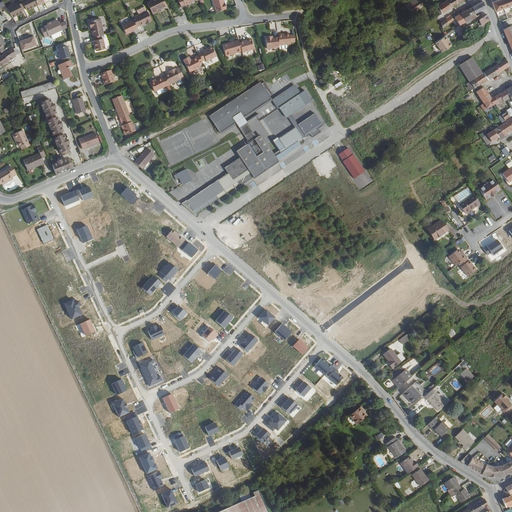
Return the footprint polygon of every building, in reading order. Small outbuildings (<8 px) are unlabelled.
[(19,2),(23,9),(25,8),(26,10),(37,4),(34,0),(21,0),(21,1),(19,2)] [(163,0),(153,0),(147,3),(153,15),(157,12),(157,11),(160,9),(166,6),(163,0)] [(212,0),(216,12),(226,9),(223,0),(212,0)] [(419,0),(414,0),(401,9),(406,16),(423,4),(419,0)] [(439,15),(452,7),(447,0),(438,6),(435,8),(439,15)] [(511,0),(495,0),(493,1),(496,9),(511,4),(511,5),(511,0)] [(477,12),(485,8),(483,1),(472,7),(474,14),(476,16),(476,17),(479,15),(477,12)] [(22,9),(23,9),(19,2),(18,3),(18,2),(6,9),(12,18),(23,11),(22,9)] [(466,10),(471,19),(473,18),(476,16),(474,14),(472,7),(466,10)] [(468,20),(471,19),(466,10),(461,13),(466,21),(468,20)] [(147,11),(132,18),(133,20),(137,27),(140,25),(140,26),(145,24),(152,21),(147,11)] [(459,25),(462,24),(466,21),(461,13),(455,17),(459,25)] [(482,25),(489,20),(487,15),(479,20),(482,25)] [(46,36),(49,34),(58,30),(60,29),(57,22),(56,19),(49,22),(46,23),(42,25),(42,26),(39,28),(43,36),(46,35),(46,36)] [(92,28),(93,37),(101,36),(104,35),(100,19),(89,22),(90,27),(91,26),(92,28)] [(137,27),(133,20),(122,25),(127,34),(138,29),(137,27)] [(381,28),(355,45),(361,54),(387,36),(381,28)] [(58,30),(49,34),(50,38),(52,38),(59,35),(60,33),(58,30)] [(278,37),(279,46),(291,44),(290,34),(278,35),(278,37)] [(36,43),(33,35),(20,39),(23,47),(36,43)] [(101,36),(93,37),(97,52),(106,50),(103,39),(102,39),(101,36)] [(442,52),(451,46),(445,36),(436,42),(442,52)] [(267,49),(279,47),(279,46),(278,37),(274,37),(271,38),(271,37),(265,37),(267,49)] [(242,52),(242,53),(254,49),(251,40),(244,42),(243,41),(239,43),(242,52)] [(239,43),(239,41),(223,45),(226,56),(242,52),(239,43)] [(9,59),(16,54),(14,50),(12,46),(10,48),(8,45),(3,49),(0,51),(0,53),(1,54),(4,52),(9,59)] [(62,59),(71,57),(68,45),(59,48),(62,59)] [(205,50),(198,54),(199,55),(202,62),(206,60),(207,62),(211,60),(217,57),(212,48),(208,50),(206,51),(205,50)] [(0,64),(9,59),(4,52),(1,54),(0,53),(0,64)] [(202,62),(199,55),(195,57),(196,58),(191,61),(189,59),(184,62),(190,73),(201,68),(200,65),(203,64),(202,62)] [(474,79),(482,74),(472,58),(460,66),(470,82),(474,79)] [(510,70),(506,59),(492,68),(496,75),(500,72),(503,70),(505,68),(506,72),(507,71),(510,70)] [(63,79),(71,76),(68,67),(69,67),(69,66),(71,65),(69,60),(59,64),(61,69),(59,69),(63,79)] [(169,73),(164,75),(165,77),(169,85),(176,81),(181,79),(184,77),(179,68),(175,70),(175,68),(171,71),(171,72),(169,73)] [(496,75),(492,68),(484,73),(488,80),(491,78),(496,75)] [(111,71),(101,74),(105,85),(115,82),(111,71)] [(488,80),(484,73),(482,74),(474,79),(479,86),(483,83),(488,80)] [(163,88),(169,85),(165,77),(162,79),(162,78),(150,83),(155,92),(156,92),(163,88)] [(57,85),(54,79),(31,86),(22,90),(24,97),(34,92),(57,85)] [(479,86),(474,79),(470,82),(474,88),(476,87),(479,86)] [(375,88),(382,83),(380,80),(372,85),(375,88)] [(235,124),(243,118),(271,100),(260,82),(233,101),(209,117),(221,133),(235,124)] [(242,138),(244,140),(255,156),(262,167),(270,162),(272,166),(278,162),(300,146),(298,143),(306,138),(290,115),(305,105),(298,95),(294,89),(293,87),(272,101),(277,108),(278,107),(284,117),(286,116),(292,123),(275,134),(274,133),(269,136),(275,145),(269,150),(264,153),(262,151),(264,149),(253,134),(243,118),(235,124),(244,137),(242,138)] [(476,92),(483,103),(487,101),(485,97),(488,95),(486,91),(483,87),(476,92)] [(509,98),(506,90),(501,93),(499,94),(502,100),(503,102),(507,100),(507,99),(509,98)] [(483,103),(481,105),(484,110),(495,104),(497,102),(495,96),(492,98),(491,99),(488,95),(485,97),(487,101),(483,103)] [(113,100),(120,119),(122,119),(128,116),(130,115),(122,96),(113,100)] [(57,107),(59,106),(58,103),(56,104),(54,98),(51,100),(49,97),(41,100),(43,103),(44,102),(52,120),(51,120),(58,137),(58,138),(64,153),(65,152),(67,155),(75,152),(72,145),(71,143),(73,142),(71,138),(69,139),(67,135),(67,134),(66,131),(66,130),(65,127),(64,125),(66,124),(64,121),(63,121),(60,116),(59,113),(60,113),(58,109),(57,107)] [(77,114),(86,111),(82,98),(72,101),(77,114)] [(497,102),(495,104),(501,114),(502,115),(506,113),(505,111),(501,104),(499,101),(497,102)] [(482,110),(478,113),(483,120),(487,117),(482,110)] [(128,116),(122,119),(124,126),(123,126),(127,135),(136,132),(132,122),(131,123),(128,116)] [(511,128),(507,121),(498,127),(500,132),(504,136),(508,133),(511,130),(511,128)] [(22,144),(24,147),(32,143),(24,127),(15,132),(17,136),(18,136),(21,144),(22,144)] [(495,128),(492,130),(498,138),(499,141),(503,139),(505,138),(504,136),(500,132),(498,127),(495,128)] [(492,130),(486,135),(491,142),(498,138),(492,130)] [(257,131),(253,134),(264,149),(262,151),(264,153),(269,150),(257,131)] [(97,132),(80,138),(84,148),(101,142),(97,132)] [(486,135),(482,137),(487,145),(491,142),(486,135)] [(255,156),(244,140),(234,147),(240,156),(244,163),(255,156)] [(42,149),(26,157),(30,167),(47,159),(44,154),(48,152),(43,142),(39,144),(42,149)] [(135,161),(142,169),(156,155),(149,148),(135,161)] [(499,159),(501,161),(511,154),(509,152),(499,159)] [(493,154),(487,159),(491,164),(497,159),(493,154)] [(244,163),(240,156),(223,167),(227,173),(228,175),(219,181),(210,186),(202,192),(193,198),(195,200),(189,204),(187,200),(182,203),(194,214),(195,213),(195,212),(201,208),(209,202),(218,197),(226,191),(237,184),(239,187),(253,178),(259,174),(257,171),(262,167),(255,156),(244,163)] [(58,174),(76,166),(73,158),(70,159),(70,158),(66,160),(64,161),(63,159),(60,161),(60,162),(55,165),(58,174)] [(509,182),(511,180),(511,161),(506,165),(509,169),(503,174),(509,182)] [(270,162),(262,167),(265,171),(278,163),(278,162),(272,166),(270,162)] [(12,164),(8,167),(12,173),(16,170),(12,164)] [(0,172),(0,177),(2,182),(13,175),(12,173),(8,167),(0,172)] [(265,171),(262,167),(257,171),(259,174),(253,178),(254,179),(265,171)] [(183,170),(175,175),(177,179),(181,186),(190,180),(183,170)] [(13,175),(2,182),(3,183),(14,176),(13,175)] [(479,189),(486,199),(491,196),(492,197),(496,194),(495,193),(500,190),(493,179),(490,182),(490,181),(481,186),(482,187),(479,189)] [(228,195),(239,187),(237,184),(226,191),(228,195)] [(461,203),(474,195),(469,187),(456,196),(461,203)] [(220,200),(228,195),(226,191),(218,197),(220,200)] [(467,213),(480,203),(475,195),(461,204),(467,213)] [(211,206),(220,200),(218,197),(209,202),(211,206)] [(203,212),(211,206),(209,202),(201,208),(203,212)] [(435,239),(449,230),(442,220),(429,230),(435,239)] [(451,257),(458,266),(468,258),(464,252),(462,253),(461,252),(460,250),(451,257)] [(462,267),(469,277),(478,270),(471,260),(462,267)] [(449,336),(460,330),(457,326),(447,331),(449,336)] [(408,335),(400,341),(403,345),(411,339),(408,335)] [(383,353),(389,361),(391,363),(389,365),(392,369),(405,360),(400,353),(396,356),(390,347),(383,353)] [(496,360),(489,366),(500,377),(505,372),(499,366),(500,365),(496,360)] [(500,377),(489,366),(487,368),(496,379),(500,377)] [(467,367),(460,374),(467,382),(475,375),(467,367)] [(403,368),(392,376),(395,379),(398,383),(396,385),(399,388),(411,378),(403,368)] [(420,397),(422,399),(423,398),(428,394),(417,381),(403,393),(412,404),(420,397)] [(428,394),(423,398),(426,401),(427,400),(438,412),(446,405),(433,390),(428,394)] [(507,400),(503,395),(495,403),(505,414),(506,413),(509,416),(511,412),(511,408),(511,407),(511,406),(507,401),(507,400)] [(363,407),(351,415),(358,424),(368,417),(364,412),(366,411),(363,407)] [(351,415),(348,417),(354,427),(358,424),(351,415)] [(435,417),(429,423),(437,432),(438,431),(442,435),(449,428),(443,420),(440,423),(435,417)] [(462,429),(454,436),(462,445),(461,446),(464,450),(473,442),(462,429)] [(504,458),(507,455),(505,452),(488,435),(484,439),(504,458)] [(398,438),(388,445),(398,459),(407,453),(398,438)] [(401,465),(408,476),(419,468),(415,463),(414,463),(411,458),(401,465)] [(491,479),(499,479),(507,476),(511,473),(511,461),(506,465),(500,468),(492,468),(488,467),(485,467),(483,465),(477,462),(471,458),(466,467),(473,471),(473,472),(478,475),(480,476),(491,479)] [(421,471),(413,477),(421,488),(429,482),(421,471)] [(454,494),(461,489),(454,479),(445,485),(449,492),(452,490),(454,494)] [(463,492),(461,489),(454,494),(451,497),(452,500),(456,497),(461,505),(470,499),(465,491),(463,492)] [(269,511),(261,493),(254,496),(215,511),(269,511)] [(511,502),(511,498),(502,501),(504,507),(505,509),(511,506),(511,505),(511,503),(511,502)] [(485,510),(487,509),(484,502),(479,504),(482,511),(485,510)]
